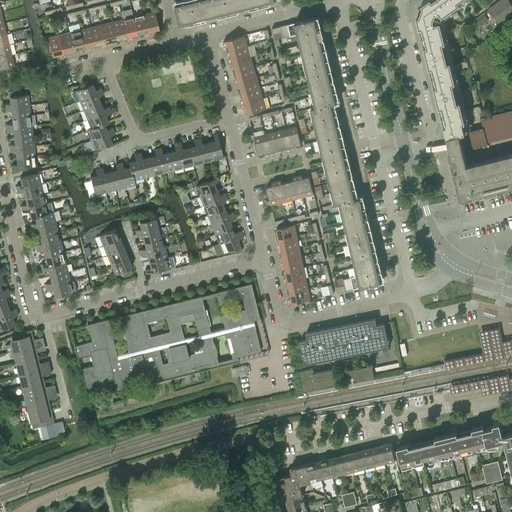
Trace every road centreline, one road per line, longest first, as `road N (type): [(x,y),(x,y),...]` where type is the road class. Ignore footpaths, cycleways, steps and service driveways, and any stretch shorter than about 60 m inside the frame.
road 1 (residential): [(511,397),(254,435)]
road 2 (residential): [(263,261),(40,315)]
road 3 (residential): [(263,261),(276,316),(291,325),(411,293)]
road 4 (residential): [(378,157),(338,2)]
road 5 (tertiary): [(405,152),(374,2)]
road 6 (residential): [(228,117),(263,261)]
road 7 (residential): [(436,144),(404,0)]
road 8 (residential): [(40,315),(0,180)]
road 9 (residential): [(411,293),(378,157)]
road 10 (residential): [(205,33),(338,2)]
